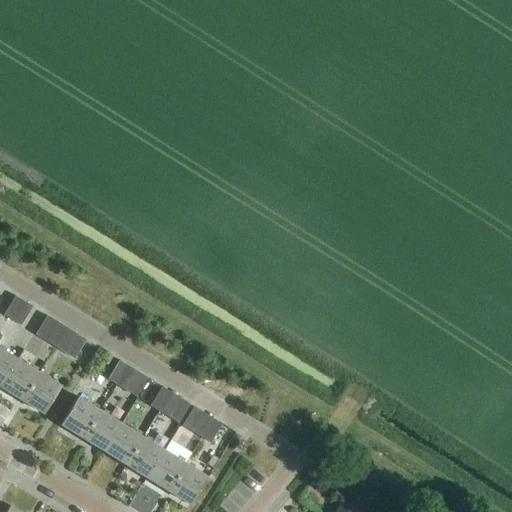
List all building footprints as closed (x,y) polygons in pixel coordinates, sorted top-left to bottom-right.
[(12,322),(23,304),(15,299),(4,317),(12,322)] [(23,304),(12,322),(21,327),(32,309),(23,304)] [(54,348),(66,330),(47,319),(36,337),(54,348)] [(66,330),(54,348),(75,361),(86,343),(66,330)] [(0,389),(0,390),(17,363),(0,351),(0,389)] [(22,403),(39,376),(17,363),(0,390),(22,403)] [(115,386),(126,368),(119,363),(108,381),(115,386)] [(126,368),(115,386),(124,391),(135,373),(126,368)] [(39,376),(22,403),(44,417),(60,390),(39,376)] [(159,414),(170,396),(162,391),(151,409),(159,414)] [(170,396),(159,414),(179,425),(190,407),(170,396)] [(82,440),(98,413),(77,400),(60,426),(82,440)] [(201,438),(212,421),(193,409),(182,427),(201,438)] [(98,413),(82,440),(103,453),(120,426),(98,413)] [(212,421),(201,438),(211,445),(222,427),(212,421)] [(125,467),(142,440),(120,426),(103,453),(125,467)] [(146,480),(163,453),(142,440),(125,467),(146,480)] [(168,493),(184,466),(163,453),(146,480),(168,493)] [(212,470),(217,460),(212,457),(206,466),(212,470)] [(184,466),(168,493),(189,507),(206,480),(184,466)]
